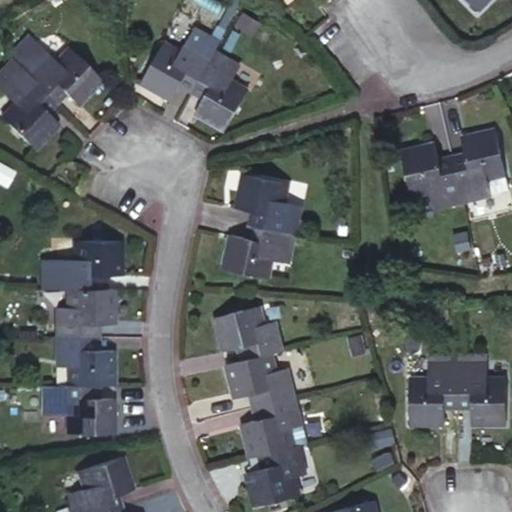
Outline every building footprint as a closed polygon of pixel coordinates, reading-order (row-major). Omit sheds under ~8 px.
[(470,0),(478,8),(486,0),(470,0)] [(173,72),(195,30),(167,17),(161,30),(144,22),(123,64),(157,80),(163,67),(173,72)] [(12,26),(0,36),(0,54),(4,59),(25,41),(12,26)] [(222,43),(195,30),(173,72),(185,79),(181,90),(210,105),(231,63),(216,54),(222,43)] [(4,60),(36,96),(47,87),(56,96),(82,74),(47,36),(32,50),(25,41),(4,59),(4,60)] [(29,102),(36,96),(4,60),(0,62),(0,130),(8,139),(39,114),(29,102)] [(434,147),(445,194),(473,188),(471,172),(491,168),(482,116),(445,123),(448,144),(434,147)] [(418,199),(445,194),(434,147),(419,150),(416,134),(385,139),(395,189),(414,185),(418,199)] [(233,215),(278,224),(285,190),(272,185),(276,172),(231,161),(222,197),(236,200),(233,215)] [(491,168),(471,172),(473,188),(494,184),(491,168)] [(272,257),(278,224),(233,215),(231,225),(217,221),(208,256),(254,268),(257,254),(272,257)] [(32,246),(33,276),(40,276),(79,277),(80,261),(93,261),(93,225),(52,224),(52,247),(32,246)] [(90,310),(90,276),(79,277),(40,276),(39,299),(24,299),(24,324),(76,325),(76,309),(90,310)] [(224,355),(255,346),(270,342),(262,310),(244,313),(242,295),(197,304),(203,342),(222,339),(224,355)] [(76,339),(76,325),(24,324),(24,349),(41,349),(40,370),(77,370),(88,370),(88,340),(76,339)] [(365,352),(361,335),(348,338),(352,355),(365,352)] [(431,388),(443,388),(442,344),(411,343),(410,360),(395,360),(394,405),(431,405),(431,388)] [(442,344),(443,388),(460,388),(459,405),(493,406),(493,361),(474,360),(474,344),(442,344)] [(237,401),(282,388),(276,358),(256,361),(255,346),(224,355),(211,358),(219,393),(235,390),(237,401)] [(40,370),(25,371),(26,400),(41,400),(42,419),(89,420),(90,388),(76,388),(77,370),(40,370)] [(225,420),(231,445),(241,442),(276,433),(274,419),(288,416),(282,388),(237,401),(240,417),(225,420)] [(288,416),(274,419),(276,433),(290,430),(288,416)] [(388,445),(384,429),(369,433),(373,449),(388,445)] [(290,430),(276,433),(241,442),(244,457),(227,460),(233,490),(290,480),(286,458),(296,456),(290,430)] [(39,482),(49,511),(59,511),(99,500),(95,486),(108,482),(94,447),(51,462),(55,477),(39,482)] [(382,511),(378,492),(328,501),(330,511),(382,511)] [(103,511),(99,500),(59,511),(116,511),(116,508),(105,511),(103,511)] [(330,511),(328,501),(311,505),(312,511),(330,511)]
